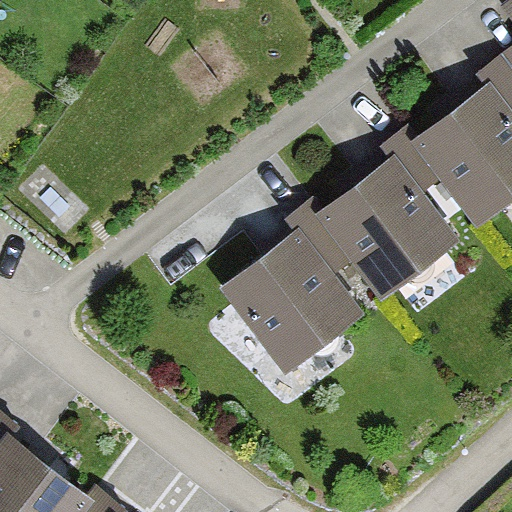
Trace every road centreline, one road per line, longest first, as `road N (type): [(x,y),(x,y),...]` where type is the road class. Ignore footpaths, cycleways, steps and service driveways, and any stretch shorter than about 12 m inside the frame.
road 1 (residential): [(29,318),(446,0)]
road 2 (residential): [(29,318),(279,511)]
